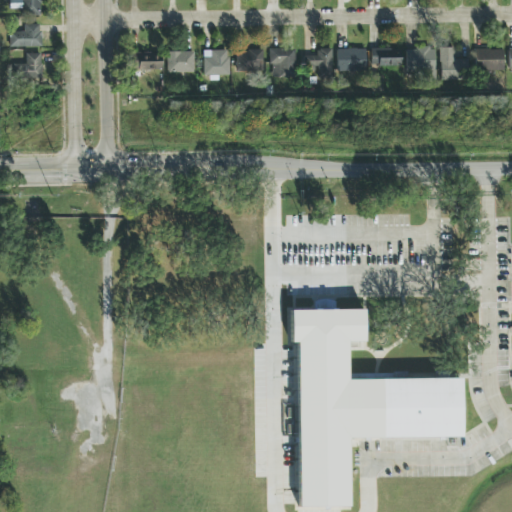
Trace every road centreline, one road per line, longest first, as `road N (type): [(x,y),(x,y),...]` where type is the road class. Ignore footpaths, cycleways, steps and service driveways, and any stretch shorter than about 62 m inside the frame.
road 1 (residential): [(511,14),(71,23)]
road 2 (tertiary): [(109,170),(511,165)]
road 3 (tertiary): [(109,170),(106,0)]
road 4 (tertiary): [(70,0),(73,169)]
